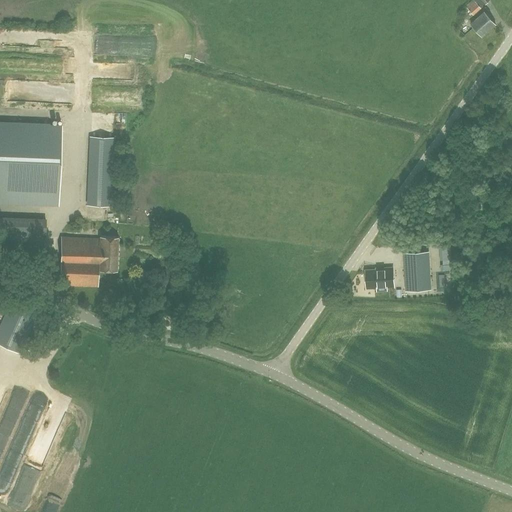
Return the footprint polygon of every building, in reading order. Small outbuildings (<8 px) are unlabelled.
[(481,8),(474,0),(471,0),(465,6),(473,15),(481,8)] [(470,22),(471,23),(470,24),(482,37),(495,25),(484,12),(476,19),(474,18),(470,22)] [(0,202),(58,204),(61,125),(0,122),(0,202)] [(111,206),(114,137),(91,136),(88,205),(111,206)] [(46,218),(0,216),(0,236),(45,239),(46,218)] [(98,270),(117,271),(118,237),(100,236),(99,238),(61,237),(61,285),(98,287),(98,270)] [(430,289),(428,251),(405,253),(407,290),(430,289)] [(367,288),(376,287),(377,287),(386,287),(387,287),(394,286),(393,268),(380,269),(375,269),(375,270),(366,271),(367,288)] [(36,313),(21,306),(22,304),(18,302),(16,304),(12,302),(0,327),(0,344),(18,352),(36,313)] [(12,504),(26,507),(30,489),(27,489),(16,487),(12,504)]
